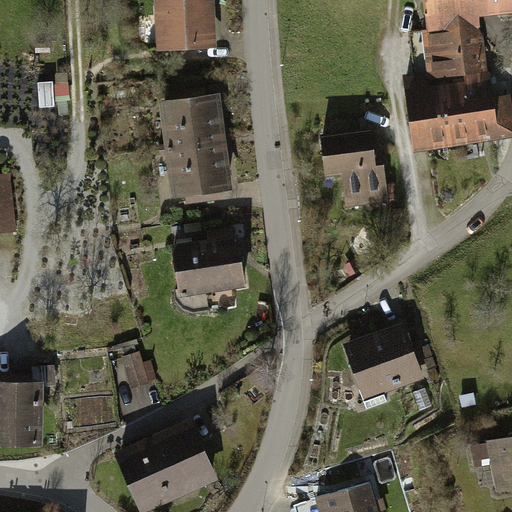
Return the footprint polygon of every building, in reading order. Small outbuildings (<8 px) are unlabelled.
[(154,0),(158,51),(218,48),(215,0),(154,0)] [(428,72),(429,77),(433,81),(466,77),(489,72),(481,18),(511,15),(511,0),(425,0),(429,31),(423,32),(428,72)] [(466,83),(434,88),(433,81),(429,77),(428,72),(404,77),(416,154),(511,138),(511,104),(511,95),(496,100),(491,72),(489,72),(466,77),(466,83)] [(173,200),(234,192),(222,94),(160,102),(173,200)] [(346,208),(390,203),(382,144),(376,145),(373,128),(321,135),(326,179),(342,177),(346,208)] [(0,236),(16,235),(10,176),(0,176),(0,236)] [(181,299),(248,289),(240,236),(172,246),(181,299)] [(366,401),(425,380),(423,373),(415,351),(405,325),(366,339),(346,346),(366,401)] [(430,345),(415,351),(423,373),(438,368),(430,345)] [(150,384),(140,351),(122,357),(132,389),(150,384)] [(0,447),(44,448),(44,384),(0,383),(0,447)] [(265,397),(255,385),(244,394),(254,406),(265,397)] [(139,511),(149,511),(218,483),(193,425),(117,458),(139,511)] [(498,497),(511,493),(511,437),(487,442),(498,497)] [(320,511),(379,511),(372,484),(317,498),(320,511)]
